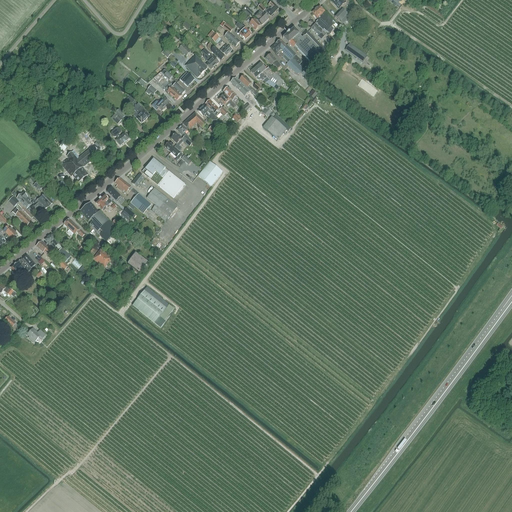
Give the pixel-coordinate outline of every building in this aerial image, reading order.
[(261,5),(258,8),(263,13),(265,14),(266,13),(271,17),(278,8),(272,3),(273,2),(270,0),(268,0),(271,3),(268,6),(271,8),(270,9),(268,9),(266,10),(261,5)] [(341,7),(346,3),(343,0),(334,0),(332,2),(339,10),(340,11),(334,17),(341,22),(348,15),(342,10),(343,9),(341,7)] [(321,15),(325,12),(319,6),(312,13),(317,19),(318,20),(323,16),(321,15)] [(249,17),(253,13),(248,9),(244,13),(249,17)] [(254,17),(257,19),(257,20),(262,25),(268,19),(263,13),(261,11),(254,17)] [(326,33),(333,25),(336,22),(325,12),(321,15),(323,16),(318,20),(315,24),(326,33)] [(255,31),(260,26),(254,20),(252,21),(250,19),(248,21),(250,23),(249,24),(255,31)] [(251,35),(245,28),(246,28),(237,23),(236,27),(241,32),(239,34),(245,40),(251,35)] [(226,24),(223,27),(230,33),(233,29),(226,24)] [(327,34),(326,33),(315,24),(311,28),(322,38),(324,37),(327,34)] [(319,62),(316,59),(317,58),(318,60),(327,52),(307,30),(303,34),(304,36),(302,38),(294,29),(283,39),(288,44),(289,44),(293,48),(295,46),(298,49),(297,49),(311,64),(312,64),(314,66),(319,62)] [(217,44),(221,40),(219,38),(220,38),(212,31),(207,36),(217,44)] [(240,43),(232,35),(229,33),(224,37),(228,40),(235,47),(240,43)] [(307,66),(303,70),(299,66),(302,62),(293,53),(280,40),(270,49),(277,56),(279,55),(282,58),(283,58),(288,64),(287,66),(297,75),(300,73),(306,79),(313,72),(307,66)] [(179,43),(176,47),(179,49),(187,57),(190,53),(182,45),(179,43)] [(225,57),(212,45),(210,43),(209,43),(210,44),(208,46),(207,47),(207,48),(208,49),(208,50),(211,52),(221,61),(225,57)] [(226,56),(232,50),(226,45),(220,51),(226,56)] [(352,46),(347,52),(363,63),(367,56),(352,46)] [(162,53),(168,58),(172,54),(166,49),(162,53)] [(211,70),(219,63),(214,58),(206,50),(202,53),(204,55),(204,59),(208,63),(206,65),(211,70)] [(278,69),(281,66),(271,55),(265,60),(271,66),(272,65),(274,67),(275,66),(278,69)] [(197,79),(207,69),(195,56),(188,64),(189,64),(186,67),(197,79)] [(269,68),(266,70),(260,64),(255,68),(265,79),(267,78),(269,80),(269,81),(276,85),(278,83),(280,78),(279,77),(275,74),(269,68)] [(255,68),(251,73),(256,79),(258,81),(259,81),(261,81),(261,80),(263,82),(263,81),(265,84),(266,83),(272,88),(274,88),(275,87),(278,89),(279,87),(276,85),(269,81),(269,80),(267,78),(265,79),(255,68)] [(161,72),(161,73),(164,76),(167,79),(168,80),(169,81),(172,77),(170,76),(167,73),(166,72),(164,71),(163,71),(161,72)] [(161,73),(161,72),(154,78),(158,83),(165,89),(167,92),(177,101),(181,96),(174,90),(174,89),(173,88),(166,82),(168,80),(167,79),(164,76),(161,73)] [(194,81),(188,75),(186,73),(180,80),(180,81),(187,88),(194,81)] [(244,76),(239,81),(248,88),(247,88),(252,93),(255,96),(257,94),(249,86),(252,83),(244,76)] [(237,89),(242,84),(236,78),(231,83),(237,89)] [(137,83),(143,88),(146,84),(140,79),(137,83)] [(181,96),(185,92),(176,84),(173,88),(174,89),(174,90),(181,96)] [(243,95),(248,90),(242,84),(237,89),(243,95)] [(238,98),(228,88),(223,92),(233,102),(238,98)] [(237,107),(232,102),(224,94),(220,98),(219,99),(218,100),(224,106),(227,104),(229,105),(230,106),(232,106),(236,109),(237,107)] [(167,105),(169,103),(165,99),(163,101),(162,100),(160,102),(159,101),(158,101),(157,101),(156,102),(152,106),(157,111),(158,109),(161,112),(168,106),(167,105)] [(134,101),(129,107),(132,110),(133,109),(136,113),(133,115),(142,124),(144,122),(149,116),(144,111),(144,110),(142,108),(141,109),(137,105),(137,104),(134,101)] [(210,101),(205,105),(213,112),(212,113),(216,117),(218,114),(216,112),(219,110),(210,101)] [(246,114),(251,109),(247,104),(242,110),(246,114)] [(218,119),(210,111),(204,106),(198,111),(203,117),(204,117),(205,115),(208,118),(209,118),(212,121),(216,121),(218,119)] [(219,111),(225,117),(228,114),(222,108),(219,111)] [(267,109),(263,114),(267,118),(271,112),(267,109)] [(116,114),(122,120),(126,116),(119,110),(116,114)] [(202,129),(207,124),(195,113),(183,125),(189,130),(197,123),(198,125),(202,129)] [(233,118),(233,119),(237,123),(242,118),(239,115),(238,116),(236,115),(233,118)] [(291,128),(276,115),(273,119),(272,117),(263,128),(278,140),(287,130),(288,131),(291,128)] [(185,133),(187,131),(182,125),(177,130),(182,136),(184,138),(182,141),(190,148),(194,143),(189,139),(190,139),(187,136),(185,133)] [(118,128),(116,128),(111,133),(111,134),(111,135),(112,136),(113,138),(114,138),(116,137),(117,139),(116,141),(120,146),(129,139),(125,133),(120,137),(119,135),(121,134),(121,132),(121,131),(121,130),(119,128),(118,128)] [(179,152),(182,149),(179,146),(183,142),(175,135),(171,139),(177,145),(175,147),(179,152)] [(67,139),(59,147),(64,151),(72,144),(67,139)] [(170,153),(174,148),(169,143),(164,148),(170,153)] [(174,148),(170,153),(178,160),(182,155),(174,148)] [(83,168),(95,158),(89,150),(79,158),(73,152),(67,157),(69,159),(65,162),(66,163),(62,166),(72,177),(73,176),(78,183),(88,175),(83,168)] [(158,186),(169,172),(153,160),(142,174),(158,186)] [(178,169),(181,172),(186,166),(183,163),(178,169)] [(212,186),(222,173),(208,163),(198,176),(212,186)] [(174,198),(179,191),(185,184),(169,172),(158,186),(174,198)] [(144,179),(139,175),(132,184),(137,188),(139,186),(143,190),(145,188),(141,184),(144,179)] [(131,188),(122,181),(120,179),(115,184),(117,186),(116,188),(123,193),(124,192),(127,194),(127,193),(129,190),(136,196),(138,193),(131,188)] [(34,187),(38,192),(42,187),(38,183),(34,187)] [(122,198),(118,194),(112,188),(107,193),(113,199),(113,198),(117,203),(122,198)] [(170,217),(177,207),(154,189),(147,198),(156,205),(151,211),(166,223),(170,217)] [(23,193),(17,199),(26,209),(31,205),(29,203),(31,201),(23,193)] [(44,212),(53,204),(44,194),(41,198),(42,198),(37,202),(36,200),(32,203),(34,205),(32,207),(35,210),(39,207),(44,212)] [(151,206),(144,199),(139,195),(131,204),(143,215),(147,210),(148,211),(151,209),(150,208),(151,206)] [(106,208),(112,203),(109,200),(108,200),(105,196),(96,204),(99,208),(100,208),(102,211),(106,207),(106,208)] [(14,207),(19,202),(14,197),(8,202),(14,207)] [(33,216),(30,214),(19,203),(17,205),(31,218),(33,216)] [(91,220),(99,214),(91,204),(81,212),(89,222),(91,220)] [(27,227),(32,222),(21,211),(20,212),(17,209),(13,213),(27,227)] [(127,209),(124,212),(131,218),(132,219),(135,216),(127,209)] [(106,243),(118,231),(100,212),(99,214),(91,220),(93,222),(90,226),(106,243)] [(124,212),(121,216),(128,222),(131,218),(124,212)] [(70,220),(64,225),(69,230),(67,232),(71,237),(74,234),(75,236),(77,233),(81,236),(83,238),(86,235),(83,233),(74,225),(70,220)] [(121,226),(116,220),(112,224),(118,229),(121,226)] [(12,240),(17,235),(11,228),(9,229),(8,228),(7,229),(6,228),(4,231),(12,240)] [(54,248),(59,244),(52,235),(45,240),(48,244),(49,242),(54,248)] [(84,255),(92,245),(87,241),(82,246),(84,248),(81,253),(84,255)] [(51,260),(56,255),(42,242),(36,247),(43,253),(44,252),(51,260)] [(112,260),(101,252),(101,251),(98,248),(93,249),(89,255),(95,259),(93,261),(101,268),(100,269),(107,274),(109,271),(106,269),(112,260)] [(65,263),(71,257),(62,249),(57,255),(65,263)] [(148,263),(144,260),(135,254),(128,264),(140,273),(148,263)] [(29,272),(36,266),(27,255),(20,262),(29,272)] [(29,272),(20,262),(19,261),(11,268),(18,276),(17,277),(19,280),(23,277),(22,276),(25,273),(26,274),(29,272)] [(62,261),(58,264),(65,270),(68,266),(62,261)] [(39,271),(34,274),(38,279),(42,275),(39,271)] [(13,298),(16,294),(14,292),(13,292),(10,289),(9,290),(3,285),(2,286),(0,284),(0,292),(1,294),(4,291),(6,293),(6,294),(10,297),(11,296),(13,298)] [(137,300),(144,305),(160,317),(166,309),(144,291),(137,300)] [(16,324),(14,323),(8,317),(4,321),(13,328),(16,324)] [(40,331),(39,332),(37,333),(33,329),(27,335),(30,337),(28,338),(31,341),(32,339),(35,342),(40,337),(42,339),(45,336),(40,331)]
